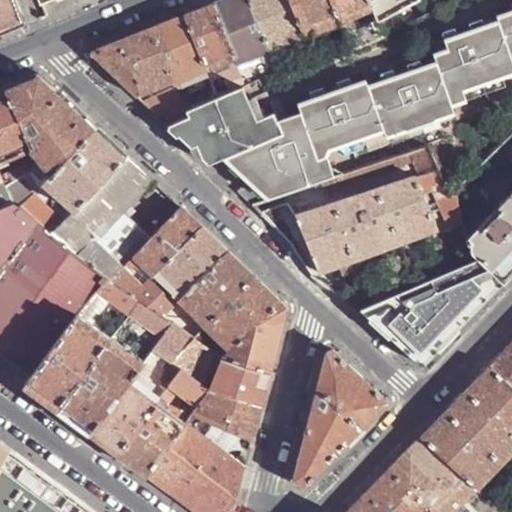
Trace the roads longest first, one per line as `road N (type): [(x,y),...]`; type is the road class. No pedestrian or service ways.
road 1 (residential): [(306,302),(42,40)]
road 2 (residential): [(306,302),(259,511)]
road 3 (residential): [(0,404),(146,511)]
road 4 (residential): [(421,398),(309,511)]
road 5 (residential): [(421,398),(306,302)]
road 6 (residential): [(511,302),(421,398)]
